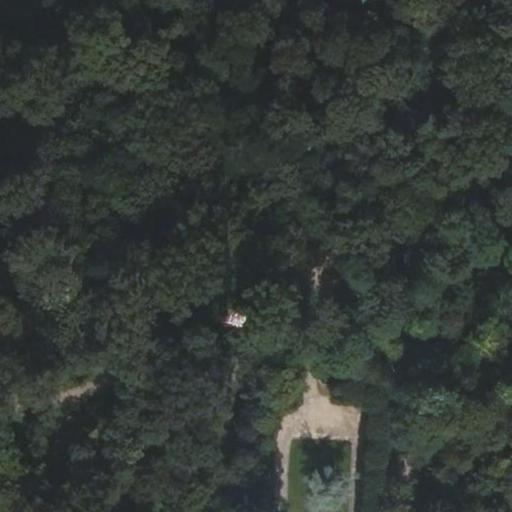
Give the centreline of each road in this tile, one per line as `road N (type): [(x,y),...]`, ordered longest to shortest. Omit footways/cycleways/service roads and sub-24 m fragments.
road 1 (track): [(0,397),(62,398),(100,382),(163,315),(207,284),(239,275),(329,273),(434,203),(511,127)]
road 2 (track): [(360,511),(366,419),(319,417),(285,427),(280,511)]
road 3 (track): [(401,511),(404,408),(394,376),(369,342),(315,324)]
road 4 (track): [(329,273),(307,371),(319,417)]
